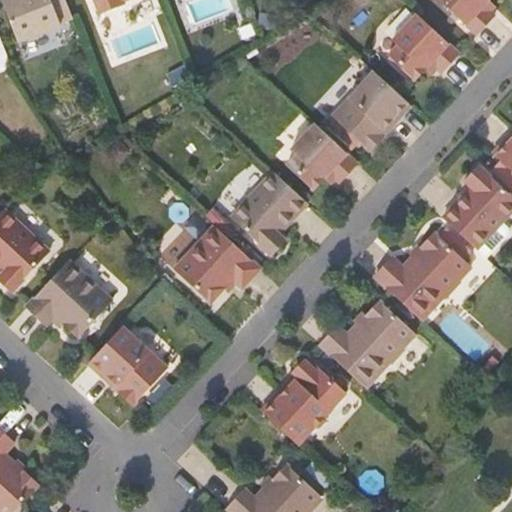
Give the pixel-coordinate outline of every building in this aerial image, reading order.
[(49,23),(48,20),(61,15),(55,0),(0,0),(0,22),(7,40),(49,23)] [(476,0),(430,0),(465,33),(483,14),(473,4),(476,0)] [(431,36),(405,12),(395,23),(390,17),(366,43),(408,83),(426,64),(415,54),(431,36)] [(362,69),(321,115),(358,148),(371,135),(367,131),(374,123),(378,127),(400,104),(362,69)] [(511,125),(510,127),(506,124),(481,151),(511,180),(511,118),(511,125)] [(329,145),(303,121),(293,132),(288,127),(264,153),(307,193),(324,173),(313,164),(329,145)] [(459,191),(456,189),(432,216),(465,247),(508,201),(467,163),(454,178),(463,187),(459,191)] [(262,170),(219,216),(260,253),(274,238),(264,229),(268,225),(271,228),(295,201),(262,170)] [(0,214),(0,290),(0,291),(38,250),(0,214)] [(249,266),(203,224),(163,268),(200,301),(213,286),(215,288),(223,279),(230,286),(249,266)] [(394,267),(384,257),(366,277),(412,321),(433,297),(435,299),(451,281),(450,280),(462,266),(425,233),(394,267)] [(57,258),(14,304),(35,323),(41,314),(51,324),(53,321),(67,335),(101,299),(57,258)] [(350,281),(318,315),(307,305),(289,325),(336,369),(359,344),(361,345),(375,329),(373,328),(386,315),(350,281)] [(111,325),(77,362),(100,383),(103,379),(111,387),(108,391),(121,404),(156,366),(111,325)] [(284,379),(279,384),(275,380),(249,408),(286,443),(303,425),(307,426),(313,420),(314,412),(335,390),(298,357),(294,361),(292,359),(282,370),(283,371),(280,375),(284,379)] [(0,439),(0,511),(26,483),(0,458),(0,443),(2,441),(0,439)] [(239,511),(326,511),(327,511),(291,477),(260,511),(250,501),(239,511)]
